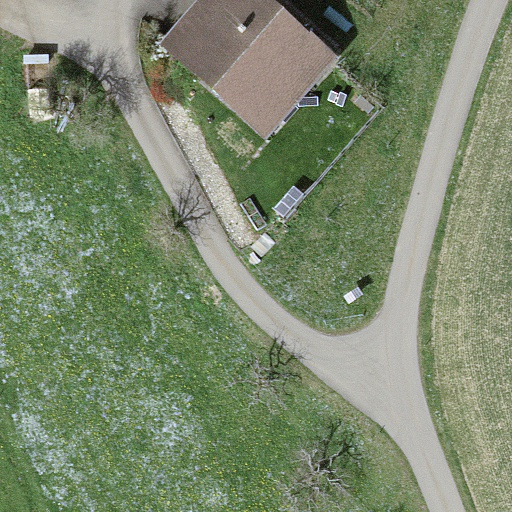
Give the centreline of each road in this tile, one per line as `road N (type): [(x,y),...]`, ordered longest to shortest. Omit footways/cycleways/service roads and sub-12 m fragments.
road 1 (unclassified): [(447,511),(409,436),(397,325),(437,166),(493,0)]
road 2 (track): [(109,0),(102,36),(136,127),(241,301),(342,376),(404,388)]
